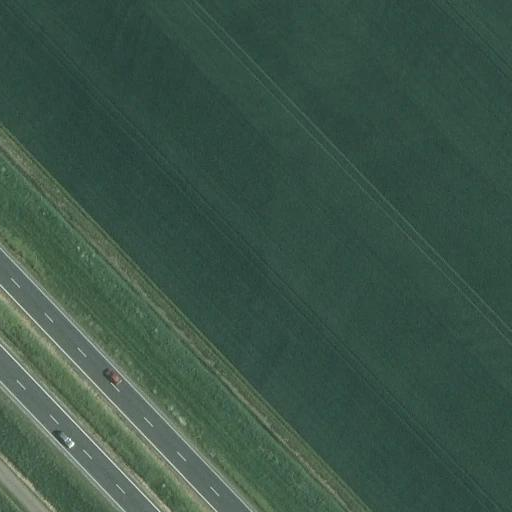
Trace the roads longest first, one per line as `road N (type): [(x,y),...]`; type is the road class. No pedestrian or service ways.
road 1 (trunk): [(236,511),(0,263)]
road 2 (trunk): [(0,370),(135,511)]
